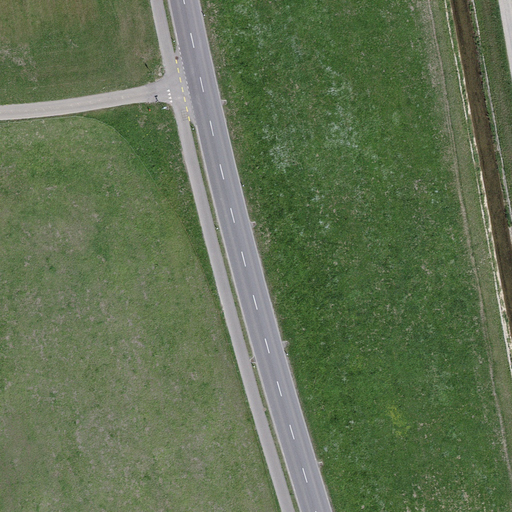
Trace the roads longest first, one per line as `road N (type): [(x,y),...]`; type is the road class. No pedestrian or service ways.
road 1 (secondary): [(184,0),(252,297),(315,511)]
road 2 (track): [(200,81),(0,113)]
